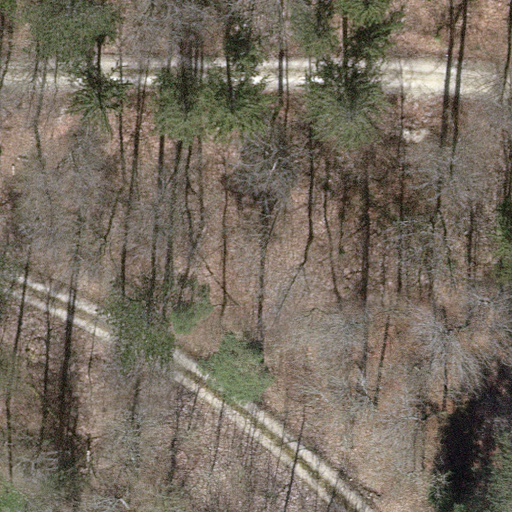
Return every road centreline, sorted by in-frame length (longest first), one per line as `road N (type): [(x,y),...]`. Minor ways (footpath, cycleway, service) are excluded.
road 1 (track): [(0,58),(295,61),(511,79)]
road 2 (track): [(0,264),(84,301),(237,395),(361,511)]
